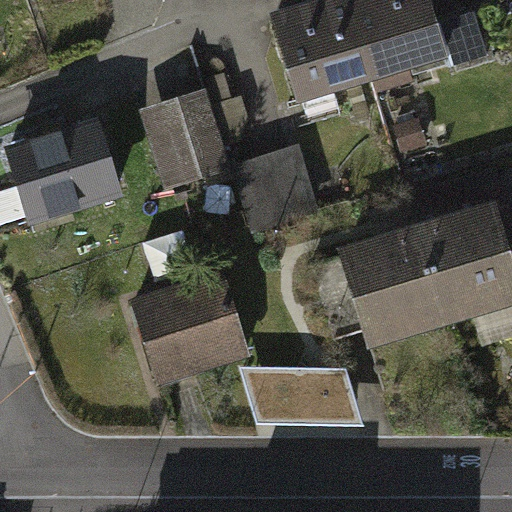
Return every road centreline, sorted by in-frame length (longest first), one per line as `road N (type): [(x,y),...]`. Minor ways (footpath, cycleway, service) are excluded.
road 1 (residential): [(511,469),(59,470)]
road 2 (residential): [(0,324),(59,470)]
